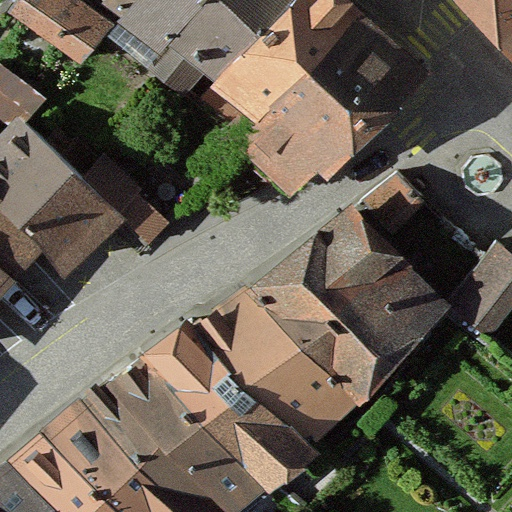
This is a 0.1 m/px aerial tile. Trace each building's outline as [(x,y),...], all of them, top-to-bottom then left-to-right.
[(107,22),(77,0),(10,0),(3,8),(76,61),(101,34),(107,22)] [(123,0),(95,0),(112,13),(123,0)] [(123,0),(112,13),(107,22),(101,34),(184,97),(211,67),(268,0),(123,0)] [(348,0),(268,0),(211,67),(247,100),(232,121),(281,162),(304,159),(315,148),(325,157),(417,59),(372,20),(348,0)] [(511,0),(475,0),(511,37),(511,0)] [(0,111),(18,126),(40,99),(0,67),(0,111)] [(18,126),(0,143),(0,209),(40,248),(65,272),(116,218),(55,160),(18,126)] [(77,137),(55,160),(116,218),(144,245),(166,222),(77,137)] [(406,163),(373,181),(387,207),(421,188),(406,163)] [(447,304),(356,207),(317,234),(307,226),(239,283),(363,387),(447,304)] [(0,274),(7,280),(40,248),(0,209),(0,274)] [(511,299),(511,256),(492,240),(447,304),(488,332),(511,299)] [(317,438),(363,387),(239,283),(177,321),(317,438)] [(224,507),(317,438),(177,321),(98,371),(224,507)] [(219,511),(224,507),(98,371),(4,444),(76,511),(219,511)] [(76,511),(4,444),(0,447),(0,511),(76,511)]
